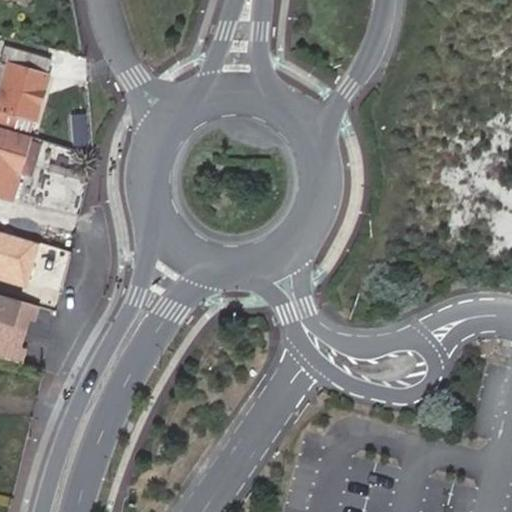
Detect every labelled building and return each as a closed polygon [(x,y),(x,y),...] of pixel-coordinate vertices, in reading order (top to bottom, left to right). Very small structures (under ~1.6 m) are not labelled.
[(0,86),(0,123),(29,132),(32,119),(35,119),(52,59),(4,44),(0,59),(0,60),(8,62),(0,86)] [(30,137),(0,128),(0,169),(18,175),(30,137)] [(0,180),(16,185),(18,175),(0,169),(0,180)] [(13,235),(0,230),(0,263),(4,265),(13,235)] [(0,263),(0,273),(18,278),(29,239),(13,235),(4,265),(0,263)] [(24,300),(0,293),(0,356),(5,357),(9,344),(14,346),(24,314),(20,312),(24,300)] [(34,303),(24,300),(20,312),(24,314),(29,316),(34,303)] [(14,360),(19,347),(14,346),(9,344),(5,357),(14,360)]
